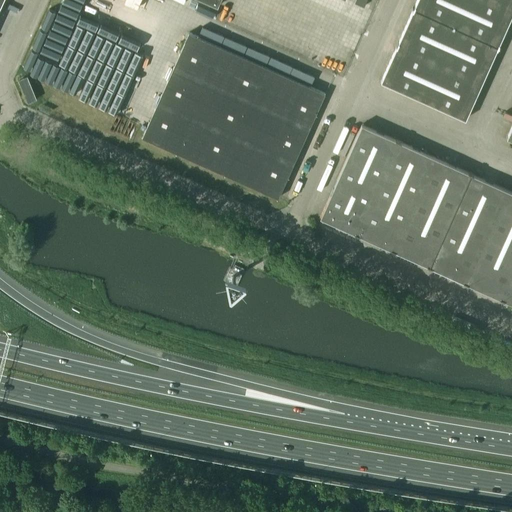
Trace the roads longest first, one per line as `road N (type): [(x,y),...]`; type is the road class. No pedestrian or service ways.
road 1 (motorway): [(0,385),(132,417),(511,485)]
road 2 (motorway): [(367,426),(351,409),(96,341),(0,282)]
road 3 (motorway): [(367,426),(0,349)]
road 4 (unclassified): [(288,232),(13,111)]
road 5 (unclassified): [(288,232),(392,0)]
road 6 (unclassified): [(511,335),(288,232)]
road 7 (motorway): [(511,448),(367,426)]
